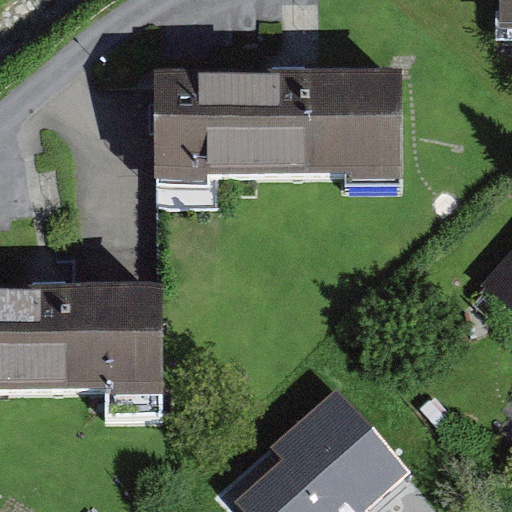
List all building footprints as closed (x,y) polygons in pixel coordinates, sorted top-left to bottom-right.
[(416,93),(161,96),(162,196),(216,195),(417,193),(416,93)] [(216,308),(216,195),(162,196),(162,308),(216,308)] [(511,280),(501,293),(511,302),(511,280)] [(171,311),(0,313),(0,411),(106,410),(107,432),(173,431),(171,311)] [(308,454),(248,508),(252,511),(383,511),(424,476),(353,396),(299,444),(308,454)]
